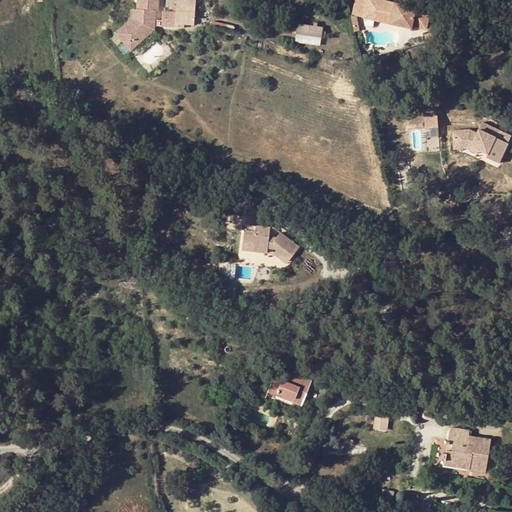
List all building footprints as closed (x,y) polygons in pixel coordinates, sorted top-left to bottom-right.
[(196,0),(194,0),(177,0),(177,11),(163,11),(163,20),(156,19),(156,11),(158,10),(158,0),(138,0),(138,9),(134,9),(133,19),(121,29),(121,30),(133,43),(141,36),(144,39),(155,29),(155,26),(176,27),(176,23),(185,24),(195,24),(196,0)] [(355,0),(352,15),(362,17),(365,0),(355,0)] [(411,27),(412,23),(426,26),(429,9),(382,0),(365,0),(362,17),(411,27)] [(297,34),(309,35),(322,37),(322,32),(323,26),(318,26),(318,23),(315,23),(314,25),(298,23),(298,27),(294,27),(294,30),(297,30),(297,34)] [(133,43),(121,30),(117,33),(132,49),(144,39),(141,36),(133,43)] [(297,34),(296,41),(308,42),(309,35),(297,34)] [(439,113),(425,114),(426,127),(440,126),(439,113)] [(452,133),(453,147),(465,146),(487,156),(486,158),(498,164),(510,136),(498,131),(482,123),(476,134),(469,131),(452,133)] [(283,257),(289,261),(301,247),(281,231),(276,239),(270,236),(271,225),(260,224),(261,209),(245,207),(244,223),(250,224),(249,230),(245,229),(244,242),(253,243),(253,251),(268,252),(269,246),(276,246),(278,248),(274,253),(282,259),(283,257)] [(244,242),(243,250),(253,251),(253,243),(244,242)] [(458,335),(462,347),(472,344),(467,331),(458,335)] [(267,343),(265,348),(272,351),(274,346),(267,343)] [(314,374),(317,365),(305,361),(293,357),(290,365),(314,374)] [(295,399),(294,401),(303,404),(312,381),(278,367),(268,391),(277,394),(278,392),(295,399)] [(278,392),(277,394),(294,401),(295,399),(278,392)] [(469,464),(485,466),(490,439),(477,437),(476,441),(468,440),(469,436),(469,430),(450,427),(447,442),(453,444),(451,450),(446,449),(446,453),(442,452),(441,460),(444,460),(444,464),(468,467),(469,464)] [(469,464),(468,467),(468,470),(484,472),(485,466),(469,464)]
